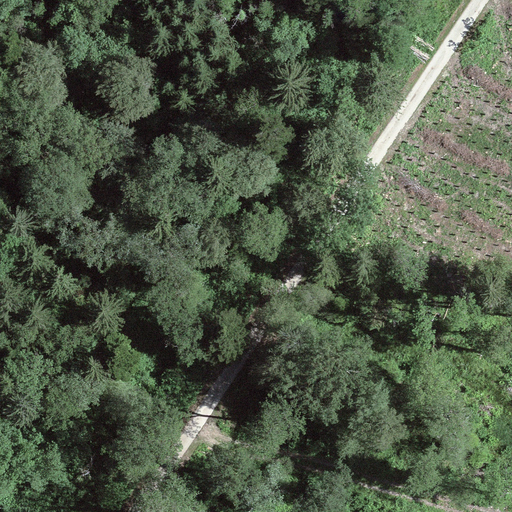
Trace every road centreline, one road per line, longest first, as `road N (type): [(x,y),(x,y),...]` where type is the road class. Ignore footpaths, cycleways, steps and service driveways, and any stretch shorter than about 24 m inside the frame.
road 1 (track): [(482,0),(139,511)]
road 2 (track): [(474,511),(193,429)]
